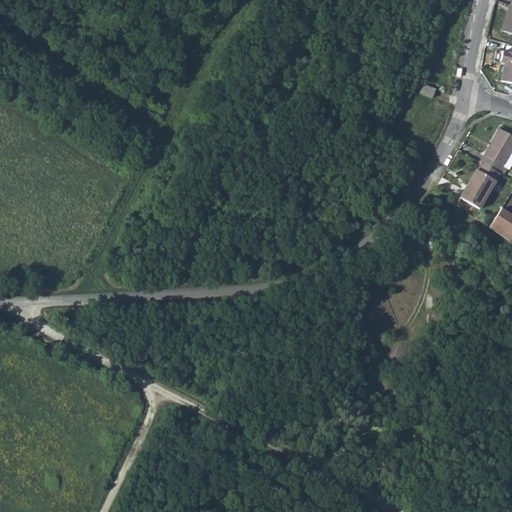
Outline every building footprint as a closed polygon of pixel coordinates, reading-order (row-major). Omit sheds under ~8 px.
[(511,9),(508,8),(500,35),(511,38),(511,9)] [(511,54),(499,53),(497,64),(503,64),(499,83),(500,83),(511,85),(511,54)] [(435,89),(423,85),(420,93),(432,98),(435,89)] [(511,137),(499,130),(481,163),(499,173),(503,167),(511,150),(511,137)] [(511,150),(503,167),(507,169),(510,170),(511,165),(511,150)] [(499,173),(481,163),(461,198),(480,209),(499,173)] [(511,215),(501,209),(489,228),(511,242),(511,215)]
